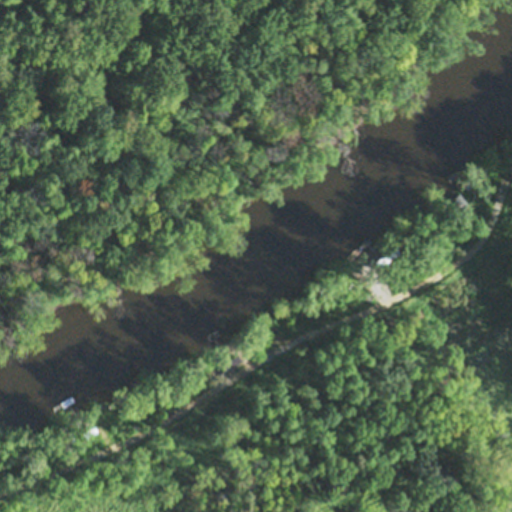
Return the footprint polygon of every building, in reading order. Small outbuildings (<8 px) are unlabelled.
[(463,183),(466,180),(465,179),(468,177),(469,178),(471,177),(473,180),(473,181),(474,183),(467,188),(463,183)] [(450,196),(457,190),(467,202),(460,208),(450,196)] [(395,245),(399,252),(383,262),(379,255),(395,245)] [(235,352),(240,358),(224,370),(220,364),(235,352)] [(94,423),(97,430),(85,437),(81,430),(94,423)]
